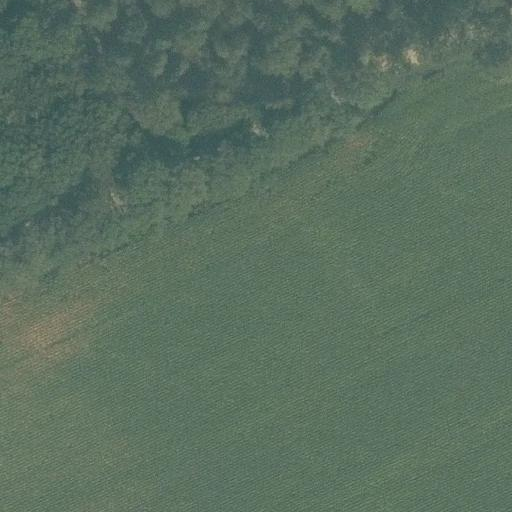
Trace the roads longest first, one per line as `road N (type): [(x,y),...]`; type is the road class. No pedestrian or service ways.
road 1 (track): [(164,176),(511,16)]
road 2 (track): [(164,176),(77,0)]
road 3 (track): [(0,249),(164,176)]
